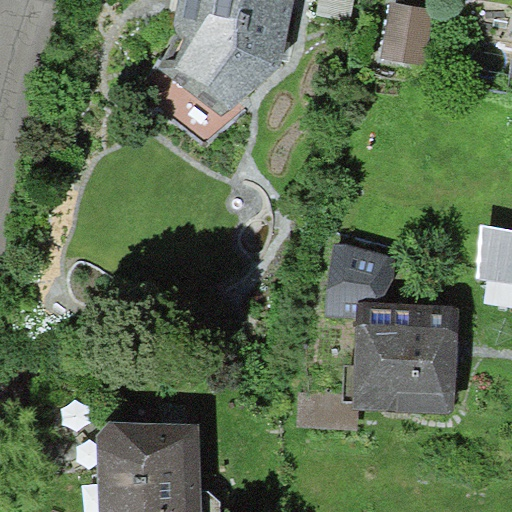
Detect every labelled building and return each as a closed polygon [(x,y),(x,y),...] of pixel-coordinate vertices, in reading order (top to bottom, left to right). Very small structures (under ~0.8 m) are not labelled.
[(272,65),(284,0),(177,0),(173,25),(177,34),(158,69),(190,93),(194,85),(210,80),(225,100),(272,65)] [(485,267),(511,271),(511,241),(487,237),(485,267)] [(452,372),(452,361),(453,345),(447,344),(448,312),(372,309),(372,302),(385,281),(385,262),(339,249),(332,249),(325,290),(324,316),(356,317),(352,403),(434,407),(435,371),(452,372)] [(93,392),(39,391),(39,426),(92,427),(93,392)] [(192,511),(189,427),(148,429),(109,427),(97,440),(99,511),(192,511)]
